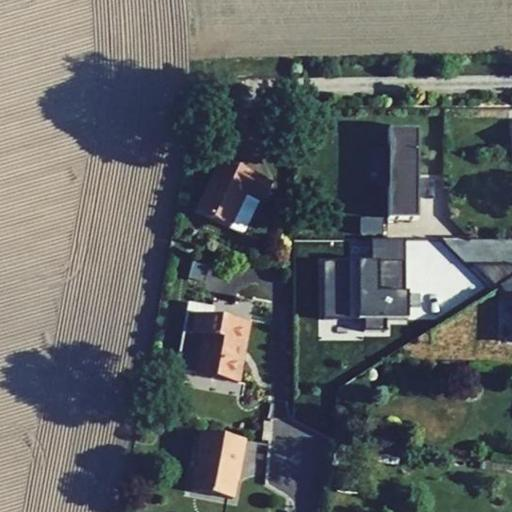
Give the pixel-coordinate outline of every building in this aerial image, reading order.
[(216,98),(206,96),(204,108),(215,109),(216,98)] [(210,127),(210,146),(245,145),(245,130),(235,130),(234,115),(197,116),(197,127),(210,127)] [(418,128),(388,127),(388,217),(418,217),(418,128)] [(221,159),(195,212),(240,234),(257,199),(266,182),(221,159)] [(266,182),(257,199),(262,201),(271,184),(266,182)] [(359,232),(385,233),(385,217),(360,216),(359,232)] [(403,291),(405,237),(370,239),(370,259),(360,259),(359,319),(410,318),(410,290),(403,291)] [(185,313),(211,317),(212,309),(186,305),(185,313)] [(175,372),(237,383),(240,362),(236,361),(243,323),(211,317),(185,313),(175,372)] [(232,499),(244,440),(200,432),(189,491),(232,499)] [(335,477),(334,492),(349,493),(350,478),(335,477)]
